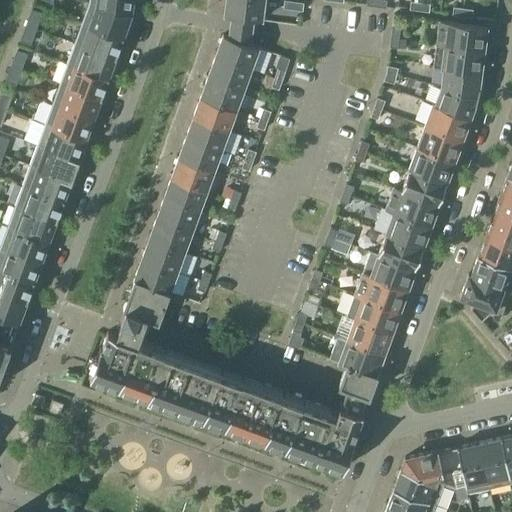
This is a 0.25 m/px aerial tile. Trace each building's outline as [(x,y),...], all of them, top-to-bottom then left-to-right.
[(88,0),(88,2),(88,3),(131,13),(132,0),(88,0)] [(263,0),(225,0),(224,15),(231,16),(231,17),(232,17),(233,16),(251,18),(250,19),(252,20),(252,18),(261,20),(263,0)] [(283,8),(294,10),(295,2),(284,0),(283,8)] [(409,9),(419,10),(420,3),(410,1),(409,9)] [(295,2),(294,10),(302,11),(303,3),(295,2)] [(88,3),(81,22),(122,37),(131,13),(88,3)] [(420,3),(419,10),(428,12),(429,4),(420,3)] [(452,15),(461,16),(463,8),(453,7),(452,15)] [(463,8),(461,16),(471,18),(472,10),(463,8)] [(31,10),(25,25),(35,28),(41,13),(31,10)] [(439,20),(436,43),(483,50),(486,26),(439,20)] [(81,22),(73,43),(115,58),(122,37),(81,22)] [(35,28),(25,25),(20,40),(29,44),(35,28)] [(392,27),(390,37),(398,38),(399,29),(392,27)] [(222,34),(215,55),(250,68),(258,47),(249,44),(250,38),(248,38),(247,43),(230,37),(230,35),(228,35),(228,36),(222,34)] [(398,38),(390,37),(389,47),(397,48),(398,38)] [(73,43),(66,63),(107,78),(115,58),(73,43)] [(436,43),(433,66),(480,72),(483,50),(436,43)] [(16,50),(11,66),(20,69),(26,54),(16,50)] [(215,55),(207,75),(243,88),(250,68),(215,55)] [(66,63),(59,83),(100,98),(107,78),(66,63)] [(387,65),(386,73),(395,76),(397,68),(387,65)] [(20,69),(11,66),(5,81),(15,84),(20,69)] [(443,68),(440,86),(477,95),(479,87),(478,87),(480,72),(433,66),(433,67),(443,68)] [(277,68),(274,77),(281,80),(285,70),(277,68)] [(395,76),(386,73),(383,80),(393,83),(395,76)] [(207,75),(200,96),(235,109),(243,88),(207,75)] [(281,80),(274,77),(271,86),(278,89),(281,80)] [(59,83),(51,104),(93,119),(100,98),(59,83)] [(432,103),(432,104),(469,117),(474,104),(475,104),(477,95),(440,86),(434,104),(432,103)] [(1,91),(0,94),(0,107),(6,110),(11,94),(1,91)] [(200,96),(193,116),(228,129),(235,109),(200,96)] [(377,98),(373,107),(381,110),(384,100),(377,98)] [(51,104),(44,124),(85,139),(93,119),(51,104)] [(432,104),(424,125),(461,139),(469,117),(432,104)] [(381,110),(373,107),(370,116),(377,119),(381,110)] [(262,108),(259,117),(267,120),(270,111),(262,108)] [(193,116),(185,136),(220,149),(228,129),(193,116)] [(267,120),(259,117),(256,127),(263,129),(267,120)] [(44,124),(36,144),(78,159),(85,139),(44,124)] [(424,125),(416,147),(454,160),(461,139),(424,125)] [(185,136),(178,157),(213,169),(220,149),(185,136)] [(361,140),(358,150),(365,152),(368,143),(361,140)] [(36,144),(29,165),(70,180),(78,159),(36,144)] [(416,147),(408,168),(446,182),(454,160),(416,147)] [(248,149),(244,158),(252,161),(255,151),(248,149)] [(365,152),(358,150),(354,159),(362,162),(365,152)] [(178,157),(170,177),(206,190),(213,169),(178,157)] [(252,161),(244,158),(241,167),(248,170),(252,161)] [(29,165),(21,185),(63,200),(70,180),(29,165)] [(393,186),(393,187),(438,203),(446,182),(408,168),(401,189),(393,186)] [(511,176),(507,174),(499,195),(511,199),(511,176)] [(170,177),(163,197),(198,210),(206,190),(170,177)] [(345,183),(342,192),(350,195),(353,186),(345,183)] [(21,185),(14,205),(55,220),(63,200),(21,185)] [(393,187),(385,208),(430,224),(438,203),(393,187)] [(233,189),(230,199),(237,201),(240,192),(233,189)] [(350,195),(342,192),(339,202),(346,204),(350,195)] [(511,199),(499,195),(492,215),(511,222),(511,199)] [(163,197),(156,217),(191,230),(198,210),(163,197)] [(237,201),(230,199),(226,208),(234,210),(237,201)] [(14,205),(7,226),(48,241),(55,220),(14,205)] [(392,212),(385,232),(422,246),(430,224),(385,208),(385,209),(392,212)] [(511,222),(492,215),(484,235),(511,245),(511,222)] [(156,217),(148,238),(183,251),(191,230),(156,217)] [(7,226),(0,243),(0,246),(41,261),(48,241),(7,226)] [(330,226),(326,235),(334,238),(337,229),(330,226)] [(218,230),(215,239),(222,242),(226,233),(218,230)] [(385,232),(377,254),(414,267),(422,246),(385,232)] [(334,238),(326,235),(323,244),(331,247),(334,238)] [(511,245),(484,235),(477,256),(511,268),(511,245)] [(148,238),(141,258),(176,271),(183,251),(148,238)] [(222,242),(215,239),(211,248),(219,251),(222,242)] [(0,246),(0,269),(33,281),(41,261),(0,246)] [(362,272),(407,289),(414,267),(377,254),(369,274),(362,272)] [(467,274),(467,275),(510,291),(510,289),(503,287),(510,269),(511,269),(511,268),(477,256),(470,275),(467,274)] [(141,258),(133,279),(168,292),(176,271),(141,258)] [(0,269),(0,292),(26,302),(33,281),(0,269)] [(314,269),(311,278),(318,281),(322,272),(314,269)] [(203,270),(200,280),(207,282),(211,273),(203,270)] [(362,272),(354,294),(399,310),(407,289),(362,272)] [(510,291),(467,275),(459,297),(472,302),(470,309),(480,321),(493,309),(502,312),(510,291)] [(318,281),(311,278),(307,287),(315,290),(318,281)] [(124,309),(146,317),(158,321),(168,292),(133,279),(130,288),(133,289),(130,299),(126,298),(122,308),(124,309)] [(207,282),(200,280),(197,289),(204,292),(207,282)] [(0,315),(18,322),(26,302),(0,292),(0,315)] [(172,300),(183,304),(185,298),(174,294),(172,300)] [(354,294),(346,315),(391,332),(399,310),(354,294)] [(146,317),(124,309),(120,320),(121,321),(116,335),(107,331),(101,347),(100,347),(96,358),(97,359),(94,366),(93,365),(89,377),(148,399),(149,397),(158,400),(157,403),(191,416),(192,413),(201,416),(201,418),(300,454),(299,456),(301,457),(302,455),(311,458),(311,460),(313,461),(314,459),(323,462),(322,464),(325,465),(325,463),(342,469),(353,439),(352,439),(361,412),(360,412),(360,411),(358,410),(358,411),(357,411),(342,405),(340,404),(340,405),(339,404),(335,415),(328,412),(136,342),(146,317)] [(299,312),(295,321),(303,324),(306,314),(299,312)] [(0,366),(2,367),(18,322),(0,315),(0,316),(7,319),(0,337),(0,366)] [(353,319),(346,339),(383,353),(391,332),(346,315),(346,316),(353,319)] [(303,324),(295,321),(292,330),(299,333),(303,324)] [(346,339),(338,361),(375,375),(383,353),(346,339)] [(375,375),(338,361),(338,362),(345,365),(338,384),(346,387),(346,388),(348,389),(348,388),(365,394),(364,395),(366,395),(367,395),(368,395),(375,375)] [(34,393),(31,403),(41,407),(45,397),(34,393)] [(48,410),(59,414),(63,403),(52,399),(48,410)] [(511,434),(499,437),(510,483),(511,483),(509,476),(511,475),(511,434)] [(499,437),(478,442),(489,488),(510,483),(499,437)] [(478,442),(457,446),(462,468),(461,468),(466,493),(489,488),(478,442)] [(404,457),(400,468),(435,481),(438,473),(461,468),(462,468),(457,446),(437,451),(437,449),(404,457)] [(400,468),(392,489),(435,504),(436,503),(428,500),(435,481),(400,468)] [(454,488),(456,500),(467,497),(464,486),(454,488)] [(392,489),(385,509),(392,511),(432,511),(435,504),(392,489)]
